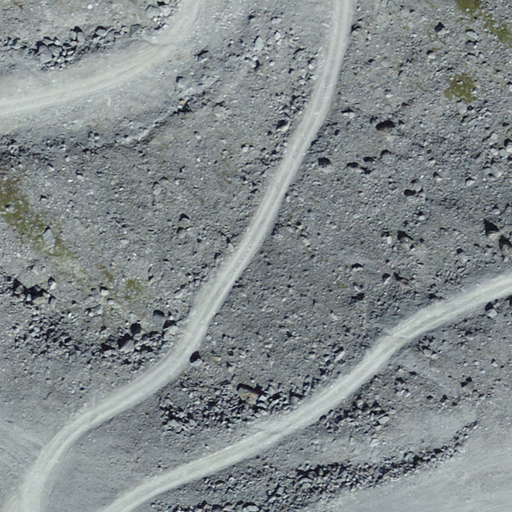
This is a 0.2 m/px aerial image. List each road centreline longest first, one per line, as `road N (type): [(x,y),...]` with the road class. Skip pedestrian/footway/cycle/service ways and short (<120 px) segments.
road 1 (track): [(345,0),(317,121),(225,292),(190,344),(83,418),(43,458)]
road 2 (track): [(120,511),(200,465),(264,442),(412,328),(511,285)]
road 3 (track): [(0,107),(126,71),(167,46),(198,0)]
